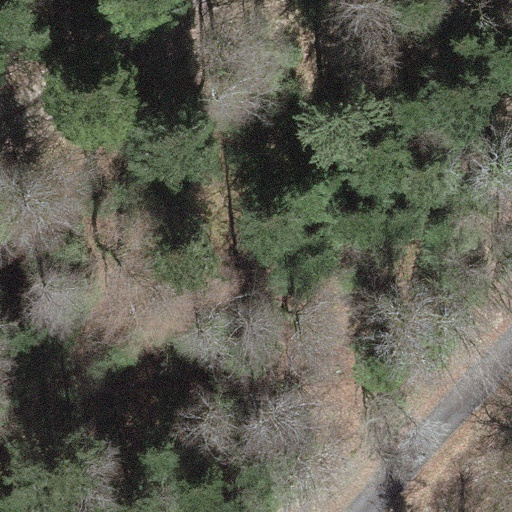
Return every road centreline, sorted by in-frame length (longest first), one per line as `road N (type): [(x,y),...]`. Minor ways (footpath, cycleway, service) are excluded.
road 1 (track): [(182,0),(0,115)]
road 2 (unclassified): [(511,365),(368,511)]
